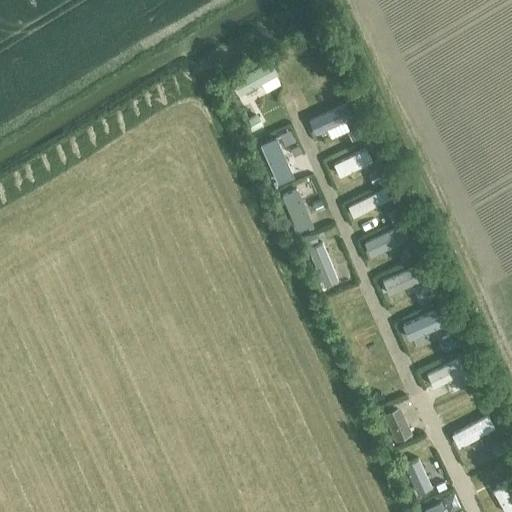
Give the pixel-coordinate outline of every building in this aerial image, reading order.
[(322,18),(313,23),(323,41),(332,37),(322,18)] [(338,55),(326,61),(335,80),(347,74),(338,55)] [(268,56),(231,77),(239,90),(275,69),(268,56)] [(345,99),(308,116),(314,130),(351,113),(345,99)] [(271,136),(257,143),(276,183),(290,176),(271,136)] [(364,145),(333,161),(339,173),(370,157),(364,145)] [(382,186),(346,204),(352,215),(388,196),(382,186)] [(294,188),(282,193),(294,222),(306,217),(294,188)] [(401,222),(365,240),(370,251),(407,234),(401,222)] [(320,238),(306,244),(323,282),(336,277),(320,238)] [(420,264),(382,281),(387,292),(425,275),(420,264)] [(440,306),(402,323),(409,337),(446,320),(440,306)] [(459,356),(424,373),(429,384),(464,367),(459,356)] [(398,403),(381,411),(395,439),(411,431),(398,403)] [(487,412),(450,432),(457,445),(494,425),(487,412)] [(443,472),(412,485),(416,496),(448,483),(443,472)] [(511,499),(502,482),(491,489),(504,511),(511,507),(511,499)] [(441,511),(436,501),(424,506),(426,511),(441,511)]
